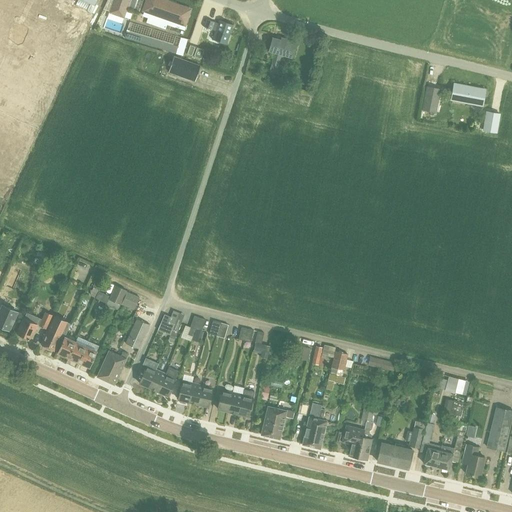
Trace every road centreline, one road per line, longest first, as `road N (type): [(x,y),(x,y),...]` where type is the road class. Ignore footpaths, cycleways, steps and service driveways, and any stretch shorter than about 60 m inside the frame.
road 1 (residential): [(511,511),(223,443),(118,405)]
road 2 (residential): [(511,385),(165,301)]
road 3 (unclassified): [(165,301),(259,12)]
road 4 (unclassified): [(259,12),(511,77)]
road 5 (residential): [(118,405),(0,351)]
